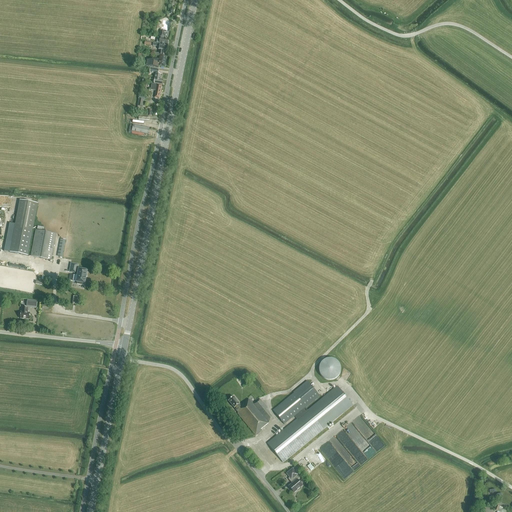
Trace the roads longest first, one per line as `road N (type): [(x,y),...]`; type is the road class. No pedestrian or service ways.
road 1 (secondary): [(124,346),(195,0)]
road 2 (track): [(511,487),(380,419),(342,381),(318,385),(309,374)]
road 3 (unclassified): [(288,511),(183,377),(121,358)]
road 4 (track): [(372,279),(366,313),(309,374),(268,396),(280,423),(257,442)]
road 5 (secondary): [(90,511),(121,358)]
road 6 (unclassified): [(124,346),(0,331)]
